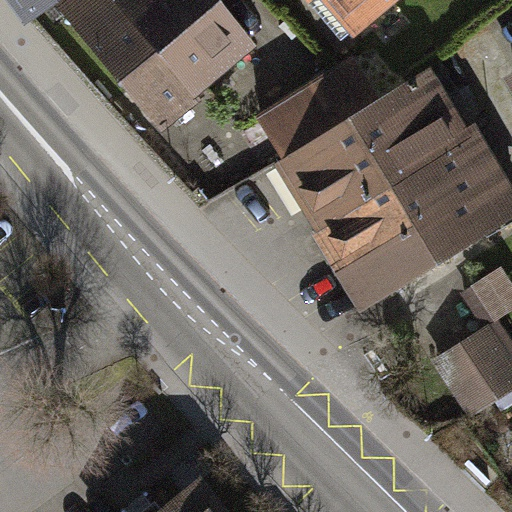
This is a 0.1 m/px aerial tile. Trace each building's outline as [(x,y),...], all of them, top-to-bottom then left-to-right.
[(12,0),(31,24),(60,2),(62,0),(12,0)] [(201,88),(138,8),(127,15),(114,0),(62,0),(60,2),(156,127),(201,88)] [(215,0),(147,0),(138,8),(201,88),(254,44),(215,0)] [(400,0),(288,0),(336,55),(400,0)] [(345,61),(247,119),(360,307),(511,216),(511,193),(474,129),(459,138),(421,73),(371,103),(345,61)] [(511,76),(501,83),(511,103),(511,76)] [(511,272),(509,266),(476,282),(493,319),(511,309),(511,272)] [(511,364),(493,327),(429,360),(459,418),(511,391),(511,364)] [(222,511),(203,487),(170,511),(222,511)]
